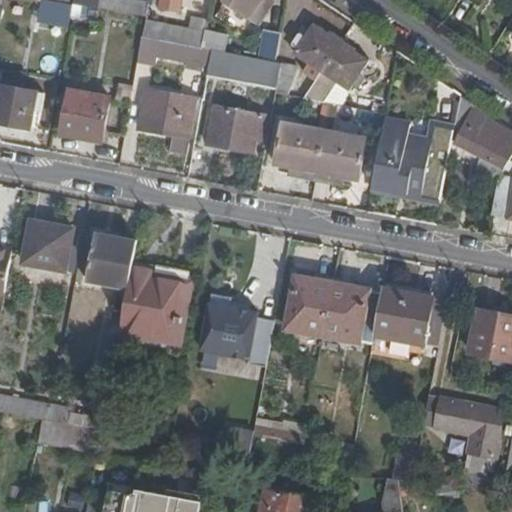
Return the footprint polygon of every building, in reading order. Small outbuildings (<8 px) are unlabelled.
[(71,0),(42,0),(39,16),(70,23),(74,0),(71,0)] [(151,3),(137,0),(104,0),(103,6),(149,16),(151,3)] [(162,0),(161,5),(179,10),(180,0),(162,0)] [(231,0),(262,19),(272,5),(268,2),(269,0),(231,0)] [(192,25),(149,16),(146,33),(203,44),(207,28),(209,16),(195,13),(192,25)] [(315,23),(294,52),(321,69),(343,37),(330,29),(328,32),(315,23)] [(285,31),(268,26),(260,55),(279,58),(285,31)] [(225,31),(207,28),(203,44),(215,46),(222,47),(225,31)] [(203,44),(146,33),(141,57),(160,60),(161,53),(189,58),(188,64),(204,68),(207,63),(211,63),(215,46),(203,44)] [(357,46),(343,37),(321,69),(337,79),(349,86),(368,57),(356,49),(357,46)] [(215,46),(211,63),(210,72),(279,85),(284,59),(279,58),(260,55),(222,47),(215,46)] [(295,62),(284,59),(279,85),(278,88),(289,90),(295,62)] [(123,69),(117,99),(132,102),(138,72),(123,69)] [(337,79),(321,69),(305,93),(325,98),(337,79)] [(47,89),(1,79),(0,82),(0,117),(34,124),(37,107),(44,108),(47,89)] [(189,144),(193,118),(200,119),(205,96),(150,86),(143,124),(177,130),(175,142),(189,144)] [(102,137),(110,95),(71,88),(63,130),(102,137)] [(463,97),(461,103),(457,124),(455,132),(463,133),(477,112),(511,133),(511,129),(487,114),(487,112),(463,97)] [(294,163),(293,170),(317,175),(332,99),(325,98),(318,125),(285,119),(278,159),(294,163)] [(340,101),(332,99),(317,175),(342,180),(344,172),(360,175),(368,135),(334,129),(340,101)] [(263,136),(267,111),(218,101),(210,139),(254,148),(257,135),(263,136)] [(463,133),(458,140),(483,155),(504,168),(511,155),(511,133),(477,112),(463,133)] [(0,117),(0,124),(32,131),(34,124),(0,117)] [(412,122),(387,117),(373,190),(441,199),(455,132),(457,124),(435,119),(432,136),(410,134),(412,122)] [(483,155),(479,164),(500,174),(504,168),(483,155)] [(511,176),(500,174),(493,209),(511,213),(511,176)] [(69,264),(77,222),(34,214),(26,256),(69,264)] [(101,228),(92,274),(132,282),(134,273),(135,264),(140,235),(101,228)] [(0,287),(7,289),(15,246),(0,242),(0,287)] [(134,273),(132,282),(126,309),(123,327),(157,333),(156,344),(179,348),(183,322),(188,322),(189,317),(185,316),(193,268),(157,261),(156,268),(154,276),(134,273)] [(156,268),(135,264),(134,273),(154,276),(156,268)] [(301,274),(291,326),(326,333),(336,280),(301,274)] [(372,286),(336,280),(326,333),(363,340),(363,337),(376,340),(377,335),(385,292),(372,289),(372,286)] [(425,290),(392,284),(390,289),(424,295),(425,290)] [(386,288),(385,292),(377,335),(380,335),(424,344),(428,344),(436,299),(436,297),(424,295),(390,289),(386,288)] [(235,296),(214,292),(205,349),(252,357),(252,362),(268,365),(277,319),(260,316),(261,311),(233,306),(235,296)] [(440,347),(448,302),(436,299),(428,344),(440,347)] [(113,318),(110,318),(103,355),(99,377),(112,379),(120,339),(123,327),(126,309),(115,307),(113,318)] [(511,314),(483,309),(476,350),(511,356),(511,314)] [(157,333),(123,327),(120,339),(156,346),(156,344),(157,333)] [(380,335),(379,341),(423,349),(424,344),(380,335)] [(103,355),(95,353),(90,375),(99,377),(103,355)] [(0,388),(0,409),(45,419),(103,430),(112,379),(99,377),(90,375),(88,374),(86,385),(96,388),(91,411),(72,408),(72,402),(0,388)] [(442,394),(431,392),(425,423),(436,425),(442,394)] [(506,408),(442,394),(436,425),(474,432),(467,472),(488,469),(495,468),(506,408)] [(103,430),(45,419),(41,438),(99,450),(103,430)] [(257,424),(256,433),(306,442),(307,434),(257,424)] [(226,444),(252,445),(252,429),(226,428),(226,444)] [(356,443),(307,434),(306,442),(336,448),(355,451),(356,443)] [(336,448),(331,472),(350,476),(355,451),(336,448)] [(261,478),(248,476),(244,496),(256,499),(261,478)] [(404,511),(400,477),(391,476),(383,503),(386,511),(404,511)] [(415,477),(400,477),(403,495),(436,491),(431,476),(415,477)] [(108,490),(106,498),(90,495),(86,511),(200,511),(203,500),(136,488),(135,495),(108,490)] [(269,488),(264,511),(316,511),(320,498),(269,488)]
